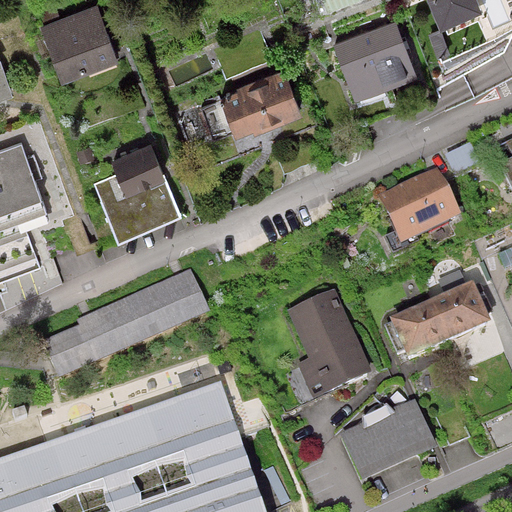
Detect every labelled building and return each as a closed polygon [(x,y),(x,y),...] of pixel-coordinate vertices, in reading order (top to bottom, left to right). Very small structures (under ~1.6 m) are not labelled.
[(511,0),(428,0),(441,31),(446,29),(448,34),(479,21),(487,40),(511,29),(511,0)] [(97,6),(40,26),(61,85),(119,65),(97,6)] [(396,22),(333,46),(355,104),(418,80),(396,22)] [(449,56),(439,31),(427,35),(437,60),(449,56)] [(213,53),(225,81),(273,61),(261,33),(213,53)] [(0,61),(0,102),(13,98),(0,61)] [(238,92),(200,108),(213,141),(234,133),(236,140),(253,133),(255,138),(304,119),(285,70),(237,89),(238,92)] [(274,152),(284,175),(320,160),(312,137),(274,152)] [(511,137),(506,141),(511,153),(511,156),(499,162),(511,188),(511,137)] [(471,142),(445,154),(454,173),(480,161),(471,142)] [(27,156),(22,144),(0,152),(0,285),(42,270),(25,223),(49,215),(36,180),(42,178),(34,154),(27,156)] [(90,147),(76,152),(81,165),(95,160),(90,147)] [(162,175),(150,147),(111,163),(115,174),(92,184),(118,246),(183,219),(165,174),(162,175)] [(438,165),(378,194),(395,231),(400,241),(407,237),(460,212),(438,165)] [(207,203),(214,217),(228,211),(221,197),(207,203)] [(92,250),(78,214),(62,220),(77,256),(92,250)] [(400,241),(395,231),(384,236),(392,253),(410,244),(407,237),(400,241)] [(511,256),(511,247),(499,252),(505,267),(511,264),(511,256)] [(79,324),(43,340),(59,376),(208,309),(190,268),(77,319),(79,324)] [(438,279),(444,292),(465,282),(460,269),(438,279)] [(444,292),(389,316),(392,321),(384,324),(397,353),(405,350),(407,356),(491,319),(488,313),(493,311),(480,283),(475,285),(473,279),(465,282),(444,292)] [(374,370),(335,288),(287,310),(310,357),(298,363),(314,398),(374,370)] [(267,511),(220,380),(0,456),(0,511),(267,511)] [(363,421),(339,432),(361,480),(437,446),(415,398),(393,408),(387,404),(362,415),(363,421)] [(436,417),(449,446),(470,436),(456,407),(436,417)]
